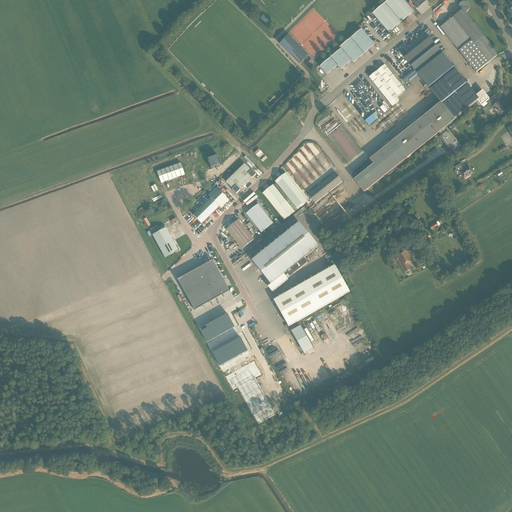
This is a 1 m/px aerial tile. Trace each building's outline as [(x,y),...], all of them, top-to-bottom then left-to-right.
[(403,0),(388,0),(372,14),(389,33),(414,12),(403,0)] [(409,0),(417,9),(427,0),(409,0)] [(511,2),(510,0),(503,0),(509,10),(511,8),(511,2)] [(468,4),(468,3),(467,3),(466,2),(465,2),(464,2),(463,2),(462,2),(461,3),(460,3),(460,4),(459,4),(459,5),(459,6),(458,6),(458,7),(458,8),(459,8),(459,9),(459,10),(460,11),(453,17),(451,15),(438,25),(476,73),(497,56),(493,50),(494,49),(465,13),(468,11),(468,10),(469,10),(469,9),(469,8),(469,7),(469,6),(469,5),(468,4)] [(341,49),(320,67),(327,75),(337,66),(341,70),(351,61),(353,63),(375,45),(361,29),(340,48),(341,49)] [(403,50),(400,53),(404,57),(403,57),(416,73),(441,53),(429,37),(432,35),(431,34),(432,33),(431,32),(430,32),(430,31),(426,34),(423,36),(422,35),(403,50)] [(282,45),(299,63),(307,56),(289,38),(282,45)] [(425,84),(432,93),(432,94),(433,93),(438,100),(437,100),(438,100),(442,104),(467,84),(463,80),(463,79),(458,73),(450,64),(451,64),(450,63),(450,64),(445,57),(441,53),(416,73),(420,77),(419,78),(420,78),(425,84)] [(392,106),(398,102),(395,98),(405,91),(385,65),(369,77),(392,106)] [(401,79),(404,83),(416,74),(413,70),(401,79)] [(442,104),(438,100),(437,100),(426,109),(428,113),(367,162),(366,161),(353,172),(357,177),(354,180),(364,193),(388,174),(389,175),(397,169),(395,167),(438,133),(441,136),(440,137),(449,148),(450,147),(453,151),(456,148),(458,151),(462,147),(446,127),(454,120),(454,121),(455,121),(454,120),(457,118),(458,118),(460,115),(461,116),(461,115),(464,113),(467,110),(467,111),(467,110),(470,108),(473,105),(473,106),(473,105),(476,103),(479,100),(482,104),(488,99),(482,91),(476,96),(476,95),(475,95),(470,89),(471,89),(470,89),(467,84),(442,104)] [(427,89),(419,95),(421,98),(429,91),(427,89)] [(482,110),(486,114),(489,112),(493,108),(499,116),(505,111),(498,102),(494,106),(491,103),(482,110)] [(215,154),(205,158),(209,168),(219,164),(215,154)] [(457,160),(452,163),(454,166),(456,170),(457,169),(464,179),(473,173),(468,166),(463,170),(461,167),(462,166),(459,163),(457,160)] [(181,163),(157,172),(161,183),(185,175),(181,163)] [(240,190),(239,189),(251,177),(252,178),(256,174),(251,170),(251,171),(244,164),(226,182),(232,189),(232,190),(236,194),(240,190)] [(144,173),(128,181),(142,208),(158,199),(144,173)] [(308,201),(288,176),(285,173),(275,182),(276,183),(273,185),(262,193),(284,220),(294,212),(297,209),(297,210),(308,201)] [(335,173),(308,195),(315,204),(342,182),(335,173)] [(216,188),(208,196),(211,198),(193,215),(201,224),(219,206),(221,209),(229,201),(216,188)] [(246,214),(261,233),(273,224),(258,204),(246,214)] [(226,230),(242,249),(254,240),(238,220),(226,230)] [(251,261),(270,285),(267,287),(272,292),(287,280),(283,275),(286,272),(290,277),(307,263),(304,258),(318,247),(299,223),(251,261)] [(153,235),(165,258),(178,250),(166,228),(153,235)] [(202,240),(209,233),(206,230),(200,237),(202,240)] [(406,249),(395,255),(405,273),(411,269),(409,265),(410,265),(409,264),(413,262),(406,249)] [(424,256),(417,260),(420,265),(427,261),(424,256)] [(212,261),(177,280),(194,311),(229,291),(212,261)] [(274,301),(289,327),(350,292),(335,266),(274,301)] [(227,314),(199,330),(206,343),(235,327),(227,314)] [(291,331),(304,354),(305,354),(304,354),(308,352),(308,351),(313,348),(300,326),(291,331)] [(313,328),(311,329),(318,341),(320,340),(313,328)] [(240,337),(212,353),(220,366),(248,351),(240,337)] [(253,361),(225,377),(233,390),(261,374),(253,361)] [(255,378),(237,387),(258,424),(275,414),(255,378)]
